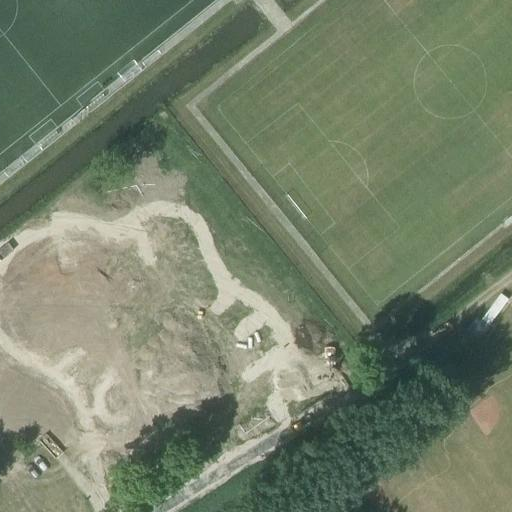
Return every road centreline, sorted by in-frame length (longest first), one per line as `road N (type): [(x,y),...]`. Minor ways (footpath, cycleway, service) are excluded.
road 1 (residential): [(289,357),(173,205),(107,219),(0,265)]
road 2 (track): [(409,361),(511,276)]
